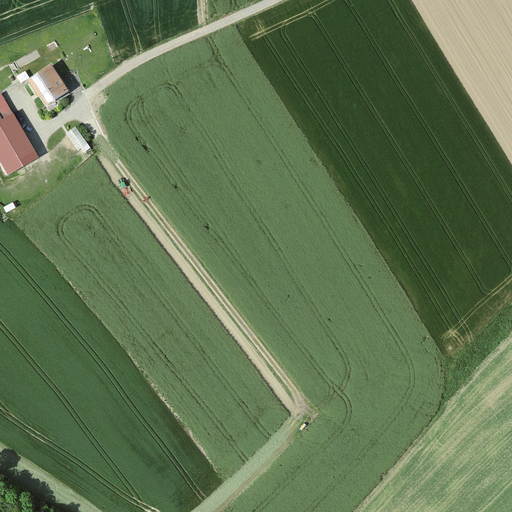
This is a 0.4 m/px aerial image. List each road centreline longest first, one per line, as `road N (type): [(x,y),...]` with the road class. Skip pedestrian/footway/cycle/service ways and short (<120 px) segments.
road 1 (track): [(301,403),(76,107)]
road 2 (track): [(76,107),(134,62),(273,0)]
